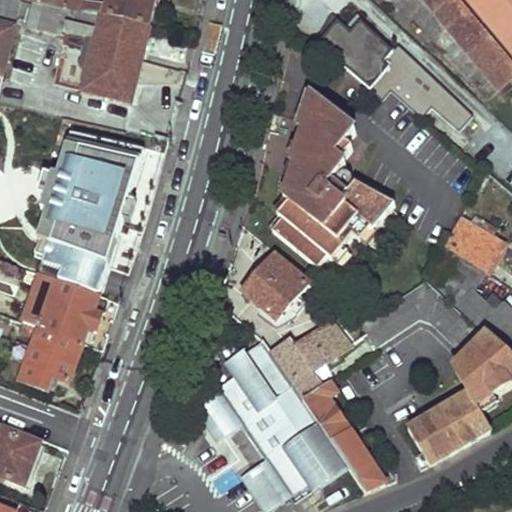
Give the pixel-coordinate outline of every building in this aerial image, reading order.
[(4,0),(0,0),(0,77),(4,79),(24,4),(4,0)] [(45,6),(151,30),(158,0),(108,0),(105,13),(91,10),(92,0),(19,0),(21,1),(33,3),(45,6)] [(421,0),(446,29),(467,11),(458,0),(421,0)] [(511,0),(464,0),(511,57),(511,0)] [(27,25),(38,27),(45,6),(33,3),(27,25)] [(93,73),(139,85),(151,30),(45,6),(38,27),(100,43),(93,73)] [(322,41),(418,120),(430,106),(460,131),(476,112),(349,8),(322,41)] [(467,11),(446,29),(459,45),(480,26),(467,11)] [(470,58),(499,91),(511,79),(511,65),(491,40),(470,58)] [(139,85),(93,73),(89,94),(134,106),(139,85)] [(358,136),(314,100),(302,133),(305,136),(310,140),(303,160),(313,168),(309,181),(296,171),(285,201),(289,206),(281,217),(284,221),(274,234),(319,271),(329,259),(334,262),(345,248),(354,238),(361,244),(372,231),(375,234),(396,209),(356,187),(349,196),(335,185),(329,181),(343,164),(354,152),(348,147),(358,136)] [(303,160),(310,140),(305,136),(293,168),(296,171),(309,181),(313,168),(303,160)] [(146,153),(72,137),(59,180),(54,178),(54,179),(47,200),(42,213),(47,215),(38,243),(40,243),(50,247),(45,262),(44,267),(64,273),(61,281),(60,285),(100,299),(110,268),(103,266),(111,239),(118,241),(124,223),(130,203),(146,153)] [(349,170),(343,164),(329,181),(335,185),(349,170)] [(47,200),(54,179),(46,176),(39,197),(47,200)] [(511,192),(498,182),(481,204),(500,219),(511,203),(511,192)] [(130,203),(124,223),(131,226),(138,206),(130,203)] [(465,220),(449,250),(485,273),(490,277),(509,247),(465,220)] [(372,231),(361,244),(367,249),(377,236),(375,234),(372,231)] [(103,266),(110,268),(118,241),(111,239),(103,266)] [(35,259),(45,262),(50,247),(40,243),(35,259)] [(351,254),(345,248),(334,262),(340,267),(351,254)] [(446,249),(429,280),(456,306),(471,289),(485,273),(449,250),(446,249)] [(276,260),(244,296),(277,324),(304,291),(311,297),(314,292),(276,260)] [(42,275),(61,281),(64,273),(44,267),(42,275)] [(39,329),(83,344),(89,330),(94,332),(100,315),(95,314),(100,299),(60,285),(39,278),(23,323),(39,329)] [(466,363),(457,372),(473,396),(408,433),(428,468),(440,463),(447,459),(491,434),(481,417),(477,410),(494,399),(511,389),(511,361),(489,341),(428,285),(365,328),(381,354),(383,357),(428,327),(466,363)] [(456,306),(490,339),(489,341),(511,361),(511,314),(504,307),(494,317),(485,308),(490,303),(484,297),(481,300),(471,289),(456,306)] [(19,382),(47,392),(53,379),(67,383),(83,344),(39,329),(19,382)] [(261,354),(300,409),(331,386),(334,385),(329,378),(315,387),(289,347),(279,353),(271,339),(264,344),(261,354)] [(350,485),(300,409),(261,354),(226,378),(232,388),(194,414),(220,454),(241,440),(242,442),(263,472),(241,486),(260,511),(288,511),(309,496),(318,507),(350,485)] [(350,485),(365,494),(388,485),(331,402),(338,396),(331,386),(300,409),(350,485)] [(494,399),(477,410),(481,417),(498,407),(494,399)] [(0,477),(26,487),(40,447),(0,431),(0,425),(0,424),(0,477)]
